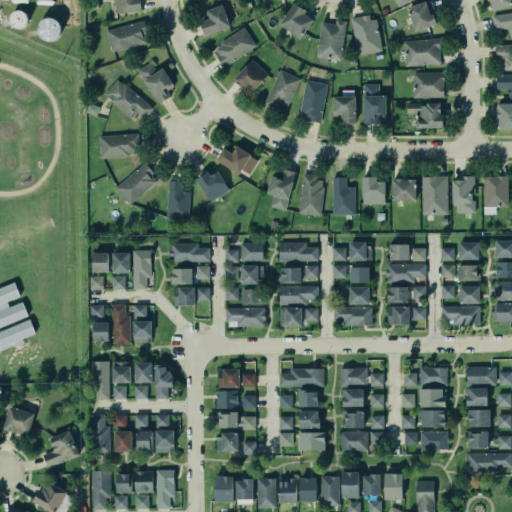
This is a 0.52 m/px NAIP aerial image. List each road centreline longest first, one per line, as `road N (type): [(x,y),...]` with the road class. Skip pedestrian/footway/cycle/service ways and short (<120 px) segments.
road 1 (residential): [(194,343),(511,341)]
road 2 (residential): [(511,148),(323,150),(281,143),(214,102)]
road 3 (residential): [(195,511),(194,343)]
road 4 (residential): [(454,0),(465,34),(469,149)]
